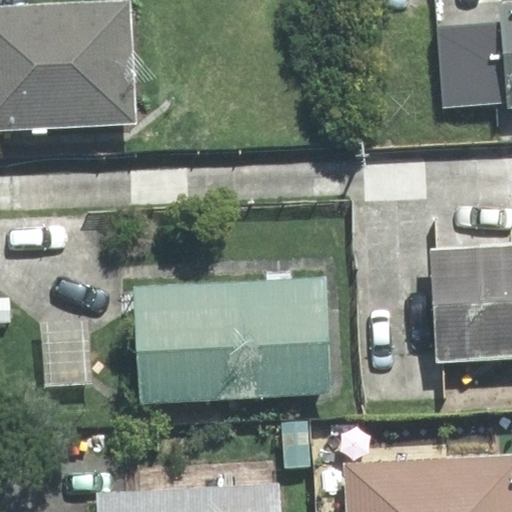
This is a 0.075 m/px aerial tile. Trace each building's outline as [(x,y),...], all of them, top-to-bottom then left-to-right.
[(0,134),(147,126),(139,0),(89,0),(0,5),(0,134)] [(439,117),(511,111),(511,0),(510,0),(511,9),(431,15),(439,117)] [(511,369),(511,246),(444,252),(454,374),(511,369)] [(324,267),(135,280),(143,400),(333,387),(324,267)] [(511,511),(511,442),(349,449),(351,511),(511,511)] [(278,511),(278,474),(92,476),(92,511),(278,511)]
